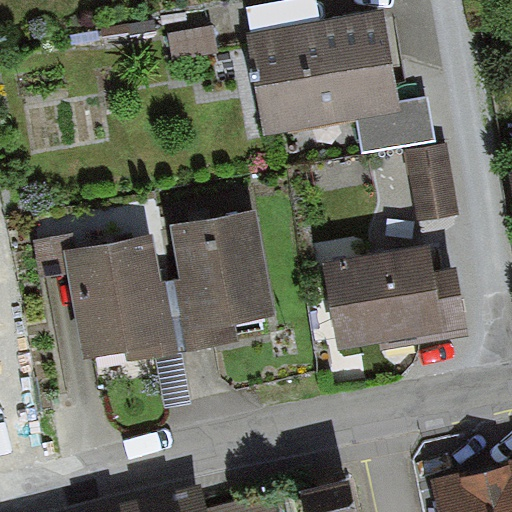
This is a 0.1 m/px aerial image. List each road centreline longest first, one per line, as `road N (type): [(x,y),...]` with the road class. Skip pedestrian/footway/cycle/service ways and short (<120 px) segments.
road 1 (residential): [(509,384),(379,407),(0,508)]
road 2 (residential): [(442,0),(509,384)]
road 3 (unknown): [(53,494),(44,358),(0,224)]
